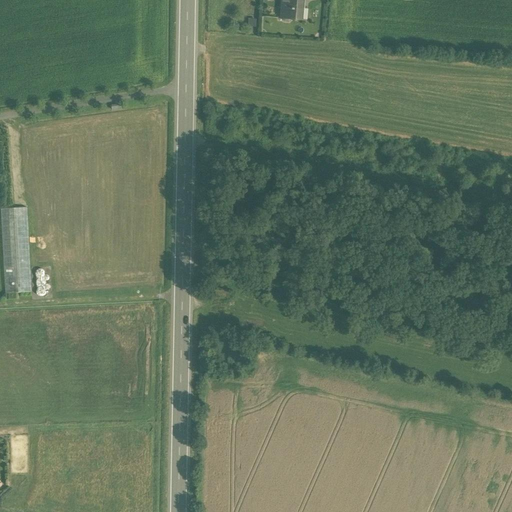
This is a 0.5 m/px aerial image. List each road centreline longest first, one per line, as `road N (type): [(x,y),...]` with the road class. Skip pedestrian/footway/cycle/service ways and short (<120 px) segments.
road 1 (secondary): [(185,88),(178,511)]
road 2 (track): [(511,314),(209,249)]
road 3 (unclassified): [(185,88),(0,118)]
road 4 (track): [(181,296),(0,305)]
